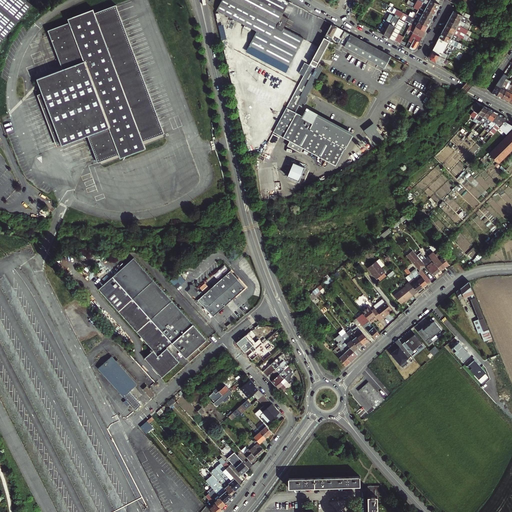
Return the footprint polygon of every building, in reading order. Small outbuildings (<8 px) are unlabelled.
[(0,0),(0,43),(32,5),(25,0),(0,0)] [(289,2),(284,0),(221,0),(216,10),(256,31),(248,45),(289,67),(304,39),(284,28),(289,18),(282,15),(289,2)] [(437,9),(440,4),(432,0),(426,0),(429,2),(428,4),(437,9)] [(426,8),(435,13),(437,9),(428,4),(423,1),(422,2),(427,5),(426,8)] [(165,133),(118,3),(96,11),(95,7),(70,17),(71,21),(50,29),(64,68),(39,77),(44,92),(62,138),(64,143),(89,134),(99,161),(121,153),(122,157),(147,148),(144,140),(165,133)] [(420,7),(418,9),(429,15),(433,18),(435,13),(426,8),(424,10),(420,7)] [(429,15),(418,9),(416,8),(415,9),(418,10),(416,13),(419,15),(421,16),(430,22),(433,18),(429,15)] [(455,11),(468,18),(470,16),(457,9),(455,11)] [(466,23),(468,18),(455,11),(454,10),(451,15),(466,23)] [(414,18),(428,27),(430,22),(421,16),(420,19),(417,17),(419,15),(416,13),(414,18)] [(466,23),(451,15),(449,19),(463,27),(466,23)] [(398,35),(404,23),(393,17),(383,35),(395,41),(398,35)] [(416,26),(425,31),(428,27),(414,18),(413,21),(411,23),(416,26)] [(449,19),(446,24),(461,32),(463,27),(449,19)] [(417,34),(415,36),(421,40),(425,31),(416,26),(411,23),(408,29),(417,34)] [(224,24),(219,25),(223,39),(228,38),(224,24)] [(331,24),(274,131),(290,140),(287,145),(301,152),(304,147),(336,165),(353,133),(317,114),(313,121),(296,111),(299,104),(302,106),(304,105),(305,104),(307,102),(307,101),(308,98),(308,97),(307,95),(306,94),(305,93),(304,93),(302,93),(333,34),(341,38),(339,42),(345,45),(344,46),(385,68),(391,56),(331,24)] [(444,28),(459,36),(460,37),(461,35),(460,34),(461,32),(446,24),(444,28)] [(456,41),(459,36),(444,28),(442,33),(456,41)] [(457,41),(456,41),(442,33),(439,37),(454,46),(457,41)] [(398,35),(395,41),(400,44),(403,38),(398,35)] [(421,40),(415,36),(414,38),(409,48),(412,50),(416,49),(421,40)] [(439,37),(431,51),(444,58),(446,54),(443,52),(447,45),(452,48),(454,46),(439,37)] [(446,59),(444,58),(431,51),(429,56),(430,59),(438,64),(440,60),(444,62),(446,59)] [(496,95),(504,81),(509,72),(506,70),(496,84),(491,93),(496,95)] [(502,98),(510,83),(504,81),(496,95),(502,98)] [(511,82),(511,84),(510,83),(502,98),(506,101),(511,90),(511,82)] [(62,138),(44,92),(39,94),(57,140),(62,138)] [(477,120),(479,121),(489,109),(480,104),(474,112),(478,114),(481,115),(477,120)] [(487,119),(493,111),(489,109),(479,121),(482,122),(485,118),(487,119)] [(492,121),(498,113),(493,111),(487,119),(492,121)] [(502,116),(498,113),(492,121),(488,126),(492,128),(502,116)] [(507,118),(502,116),(492,128),(489,132),(492,133),(494,130),(496,132),(499,128),(505,121),(507,118)] [(511,125),(505,121),(499,128),(506,133),(511,127),(511,125)] [(369,131),(372,136),(380,130),(377,125),(369,131)] [(372,136),(380,147),(388,141),(380,130),(372,136)] [(502,164),(511,153),(511,134),(493,154),(502,164)] [(295,161),(289,175),(301,180),(307,166),(295,161)] [(423,262),(434,275),(441,270),(429,256),(426,258),(421,252),(418,255),(423,261),(423,262)] [(434,252),(429,256),(441,270),(449,263),(440,253),(436,256),(434,252)] [(423,262),(423,261),(418,255),(416,253),(410,258),(417,267),(423,262)] [(162,377),(179,361),(167,347),(172,342),(186,358),(207,339),(134,257),(99,288),(153,349),(144,357),(162,377)] [(376,261),(368,268),(377,279),(385,272),(376,261)] [(423,288),(417,280),(415,278),(407,268),(404,270),(408,275),(406,277),(409,281),(405,285),(406,286),(413,295),(423,288)] [(428,283),(420,273),(416,268),(414,270),(415,271),(414,272),(417,276),(419,278),(417,280),(423,288),(428,283)] [(233,270),(200,299),(201,300),(201,299),(203,301),(202,302),(205,305),(215,316),(248,287),(233,270)] [(422,271),(420,273),(428,283),(431,281),(422,271)] [(178,288),(186,280),(180,273),(171,280),(178,288)] [(478,333),(489,328),(469,281),(454,294),(457,300),(467,296),(476,319),(473,321),(478,333)] [(410,298),(413,295),(406,286),(394,295),(401,304),(404,301),(409,297),(410,298)] [(384,298),(379,302),(387,313),(392,309),(384,298)] [(387,313),(379,302),(374,306),(383,318),(387,315),(386,314),(387,313)] [(383,318),(375,308),(372,310),(368,305),(362,311),(363,313),(371,322),(377,317),(380,320),(383,318)] [(358,317),(364,324),(363,325),(370,334),(371,333),(376,338),(380,334),(371,322),(363,313),(358,317)] [(422,328),(418,332),(428,345),(432,341),(430,338),(433,335),(434,336),(441,330),(434,322),(428,327),(427,326),(423,329),(422,328)] [(364,344),(369,340),(357,325),(352,329),(364,344)] [(337,330),(344,338),(354,352),(359,348),(347,333),(346,332),(345,334),(340,328),(337,330)] [(264,342),(253,329),(238,341),(249,355),(264,342)] [(359,348),(364,344),(352,329),(347,333),(359,348)] [(398,340),(394,343),(399,348),(391,354),(402,368),(407,363),(405,360),(411,356),(412,357),(418,352),(415,349),(422,343),(415,334),(402,345),(398,340)] [(357,355),(354,352),(344,338),(341,340),(344,344),(348,349),(344,353),(351,361),(357,355)] [(460,343),(453,350),(464,362),(471,355),(460,343)] [(348,349),(344,344),(340,348),(344,353),(348,349)] [(335,348),(333,350),(346,366),(351,361),(344,353),(340,348),(338,346),(335,348)] [(138,384),(122,366),(116,360),(112,356),(110,358),(108,356),(105,359),(107,361),(99,368),(100,370),(101,372),(101,371),(127,399),(124,402),(128,406),(131,403),(136,409),(142,404),(130,391),(138,384)] [(120,357),(116,360),(122,366),(125,363),(120,357)] [(468,367),(479,379),(487,372),(476,360),(468,367)] [(271,364),(263,371),(271,380),(288,365),(287,364),(282,369),(279,365),(275,368),(271,364)] [(282,380),(293,370),(288,365),(271,380),(276,385),(281,380),(282,380)] [(250,379),(241,388),(250,397),(255,393),(259,389),(256,385),(250,379)] [(232,393),(223,382),(213,391),(217,396),(214,398),(211,401),(217,407),(223,402),(224,403),(230,398),(229,396),(232,393)] [(147,386),(144,389),(151,397),(155,394),(147,386)] [(259,398),(263,394),(259,389),(255,393),(259,398)] [(266,397),(263,394),(259,398),(258,399),(261,402),(266,397)] [(264,405),(265,404),(267,402),(269,400),(266,397),(261,402),(264,405)] [(279,411),(272,403),(263,411),(270,419),(279,411)] [(246,409),(242,404),(233,413),(237,417),(246,409)] [(148,433),(154,427),(148,420),(141,426),(148,433)] [(272,432),(271,430),(266,425),(264,423),(258,428),(266,437),(272,432)] [(266,437),(258,428),(255,430),(258,433),(254,436),(260,443),(266,437)] [(256,444),(250,450),(257,458),(265,450),(255,439),(253,441),(256,444)] [(240,456),(239,457),(249,468),(258,460),(257,458),(250,450),(248,448),(243,452),(247,456),(247,457),(249,460),(246,462),(240,456)] [(236,454),(229,460),(241,475),(249,468),(239,457),(236,454)] [(241,484),(245,478),(241,475),(229,460),(227,462),(223,459),(220,462),(221,462),(241,484)] [(215,468),(235,490),(241,485),(241,484),(221,462),(215,468)] [(215,468),(211,472),(231,494),(235,490),(215,468)] [(211,472),(210,471),(207,474),(215,484),(212,486),(214,489),(220,496),(225,503),(233,496),(231,494),(211,472)] [(360,476),(289,478),(289,487),(360,486),(360,476)] [(225,503),(220,496),(218,498),(212,491),(207,485),(205,488),(205,489),(213,498),(217,502),(221,508),(226,503),(225,503)] [(379,496),(379,485),(368,486),(368,511),(377,511),(377,496),(379,496)] [(213,498),(205,489),(203,491),(207,495),(206,496),(210,500),(213,498)] [(210,508),(212,511),(218,511),(223,509),(221,508),(217,502),(210,508)]
